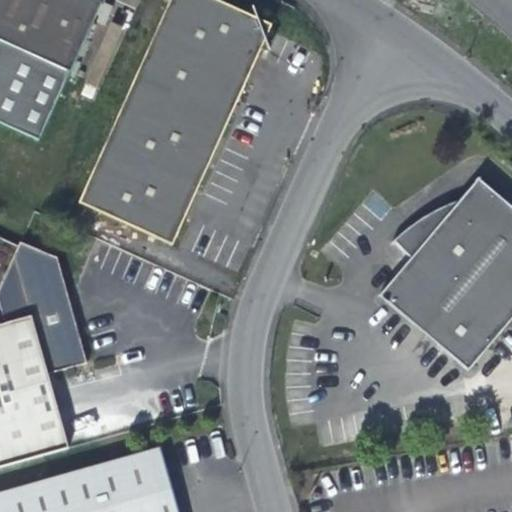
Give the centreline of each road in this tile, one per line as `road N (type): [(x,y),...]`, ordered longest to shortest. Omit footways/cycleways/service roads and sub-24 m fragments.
road 1 (residential): [(379,33),(332,104),(256,282),(239,359),(251,462),(266,511)]
road 2 (residential): [(511,129),(379,33)]
